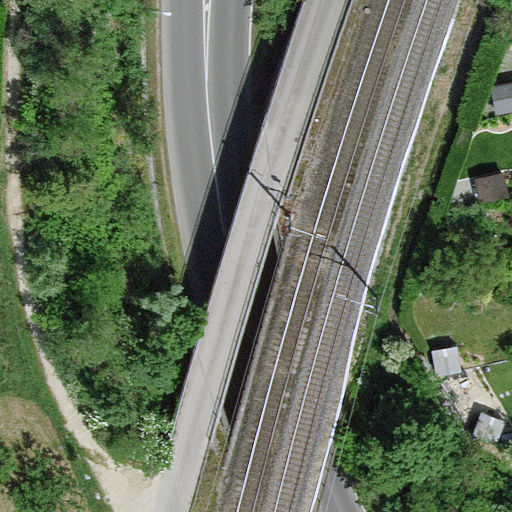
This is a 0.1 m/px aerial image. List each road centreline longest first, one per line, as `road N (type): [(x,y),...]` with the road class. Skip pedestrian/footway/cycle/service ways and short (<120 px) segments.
road 1 (unclassified): [(332,0),(174,511)]
road 2 (tertiary): [(323,511),(233,281),(212,147),(212,0)]
